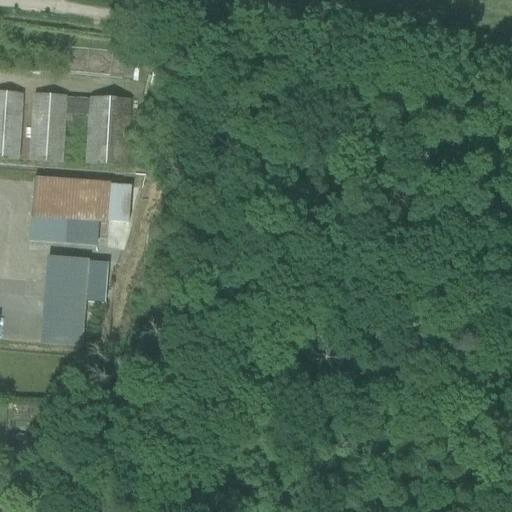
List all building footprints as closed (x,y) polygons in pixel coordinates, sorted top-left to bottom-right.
[(0,95),(0,160),(17,161),(21,96),(0,95)] [(31,113),(28,162),(60,164),(63,123),(64,115),(72,115),(87,116),(84,166),(125,168),(127,132),(129,103),(32,97),(31,113)] [(145,115),(162,119),(166,101),(150,97),(145,115)] [(32,218),(30,243),(64,246),(66,221),(127,226),(130,186),(109,185),(35,179),(32,218)] [(47,260),(41,343),(81,346),(87,263),(47,260)]
